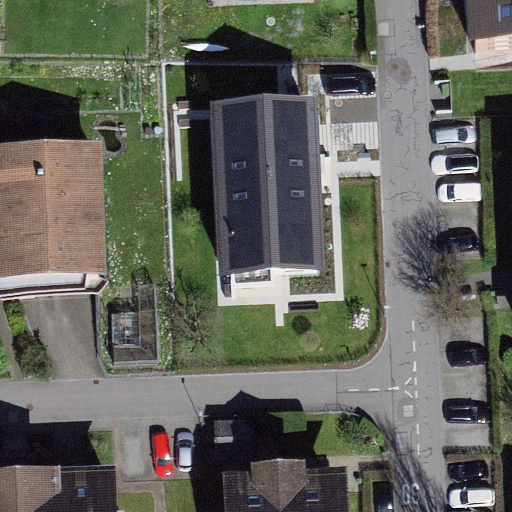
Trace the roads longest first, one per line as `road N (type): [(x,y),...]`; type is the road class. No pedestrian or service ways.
road 1 (residential): [(0,402),(415,384)]
road 2 (residential): [(415,384),(405,0)]
road 3 (residential): [(420,511),(415,384)]
